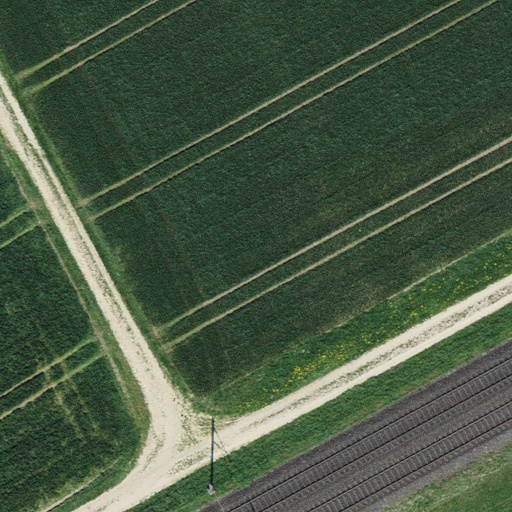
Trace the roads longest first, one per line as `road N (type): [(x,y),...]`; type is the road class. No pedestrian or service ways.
road 1 (track): [(97,511),(511,285)]
road 2 (track): [(0,96),(195,458)]
